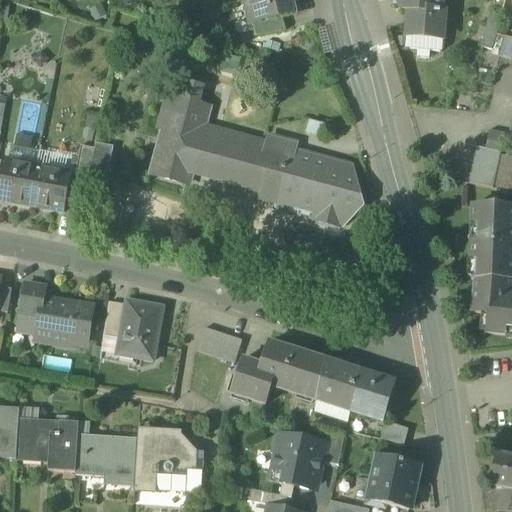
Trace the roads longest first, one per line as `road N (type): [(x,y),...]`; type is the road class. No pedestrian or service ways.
road 1 (residential): [(0,246),(197,286),(441,359)]
road 2 (tertiary): [(441,359),(341,0)]
